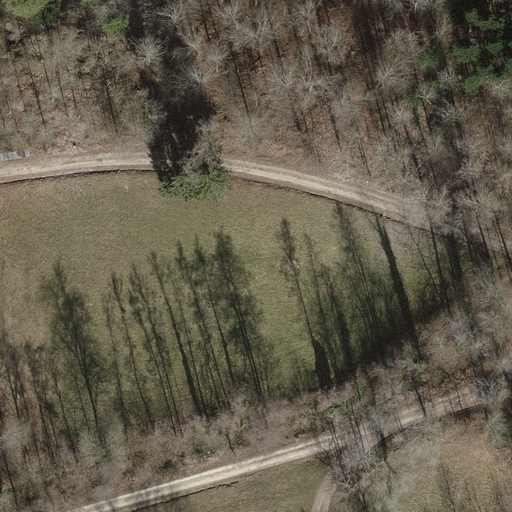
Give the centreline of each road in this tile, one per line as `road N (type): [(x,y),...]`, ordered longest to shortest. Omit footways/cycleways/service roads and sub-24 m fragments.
road 1 (track): [(511,245),(290,176),(160,161),(0,171)]
road 2 (track): [(511,377),(351,436),(90,511)]
